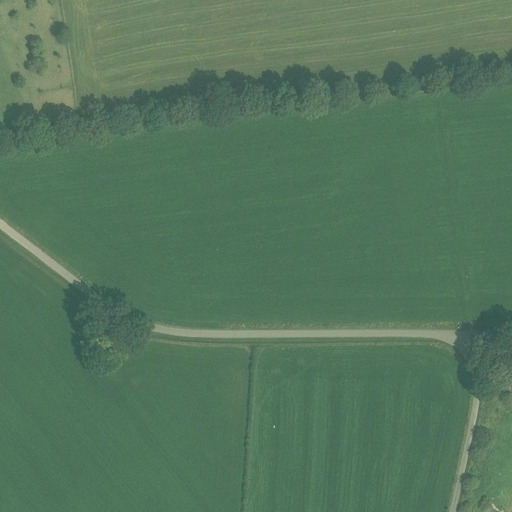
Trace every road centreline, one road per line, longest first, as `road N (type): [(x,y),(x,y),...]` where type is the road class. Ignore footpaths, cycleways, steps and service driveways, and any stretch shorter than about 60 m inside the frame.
road 1 (unclassified): [(464,334),(156,328),(100,300),(0,223)]
road 2 (unclassified): [(452,511),(477,404),(464,334)]
